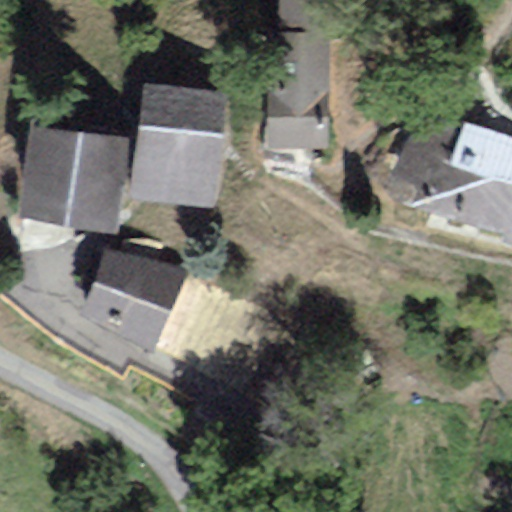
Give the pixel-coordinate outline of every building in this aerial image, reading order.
[(271,0),(267,155),(327,156),(331,0),(271,0)] [(147,88),(135,190),(210,199),(222,97),(147,88)] [(395,195),(511,243),(511,141),(465,122),(454,150),(419,135),(395,195)] [(128,140),(31,128),(19,223),(116,235),(128,140)] [(320,345),(107,252),(79,317),(291,410),(320,345)]
